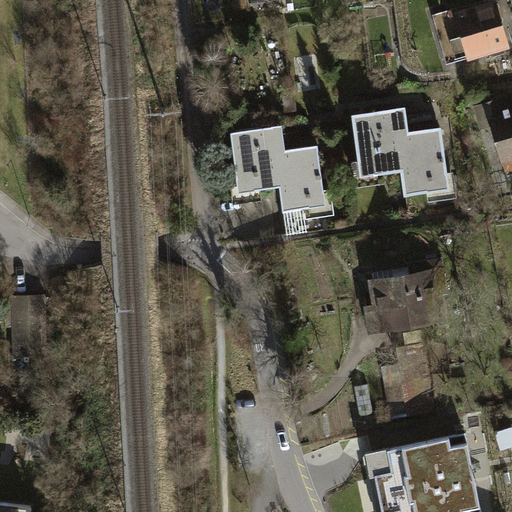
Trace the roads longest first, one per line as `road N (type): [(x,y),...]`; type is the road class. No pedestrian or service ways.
road 1 (residential): [(202,252),(228,269),(260,317),(285,453),(306,511)]
road 2 (residential): [(181,0),(206,202),(202,252)]
road 3 (residential): [(0,230),(43,254),(202,252)]
